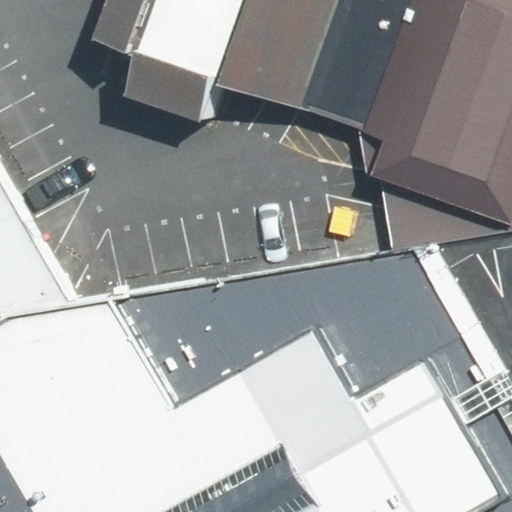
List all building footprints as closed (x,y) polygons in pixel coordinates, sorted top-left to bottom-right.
[(108,0),(86,61),(301,126),(341,0),(108,0)] [(511,0),(341,0),(301,126),(489,186),(505,219),(511,218),(511,0)] [(0,308),(64,296),(0,184),(0,308)] [(511,234),(437,246),(511,373),(511,234)] [(0,317),(0,511),(511,511),(511,373),(437,246),(73,304),(0,317)]
